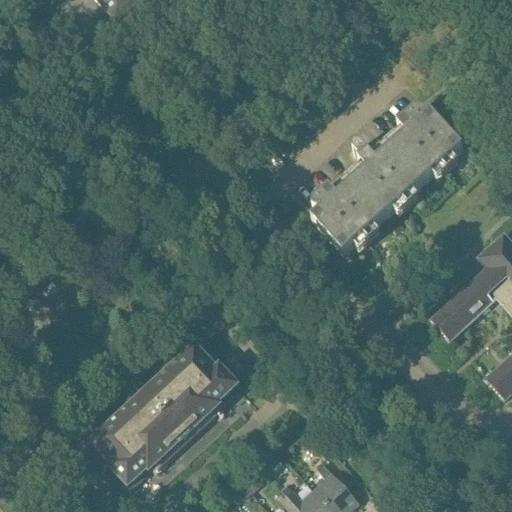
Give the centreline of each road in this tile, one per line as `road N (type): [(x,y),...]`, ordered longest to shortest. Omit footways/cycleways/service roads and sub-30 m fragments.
road 1 (residential): [(511,424),(478,426),(455,417),(203,160)]
road 2 (residential): [(0,347),(203,160)]
road 3 (residential): [(203,160),(376,0)]
